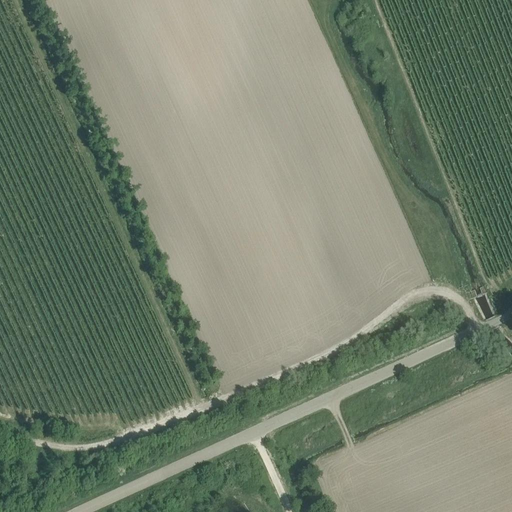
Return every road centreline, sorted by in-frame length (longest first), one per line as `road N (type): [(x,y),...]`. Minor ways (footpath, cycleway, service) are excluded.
road 1 (track): [(0,434),(110,442),(350,347),(426,285),(458,298),(475,331)]
road 2 (unclassified): [(78,511),(511,313)]
